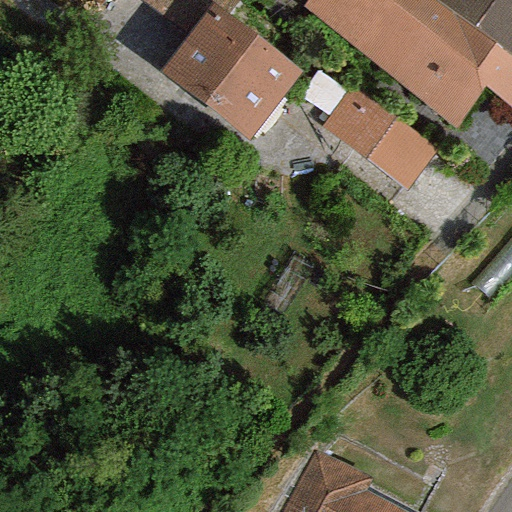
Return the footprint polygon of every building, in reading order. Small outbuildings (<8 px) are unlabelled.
[(107,0),(144,0),(172,24),(193,0),(98,0),(104,4),(107,0)] [(306,0),(297,13),(455,133),(484,93),(510,113),(511,111),(511,5),(505,0),(306,0)] [(211,12),(158,78),(245,148),(298,81),(211,12)] [(350,88),(320,128),(405,192),(436,151),(350,88)] [(369,480),(311,450),(279,511),(402,511),(363,492),(369,480)]
